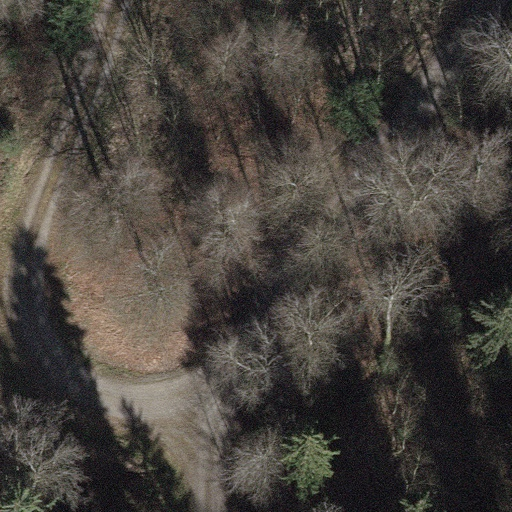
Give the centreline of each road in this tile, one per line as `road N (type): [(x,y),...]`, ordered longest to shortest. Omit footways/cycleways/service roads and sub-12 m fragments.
road 1 (track): [(481,0),(223,388),(200,511)]
road 2 (track): [(117,0),(78,139),(25,246),(51,359),(130,413),(223,388)]
